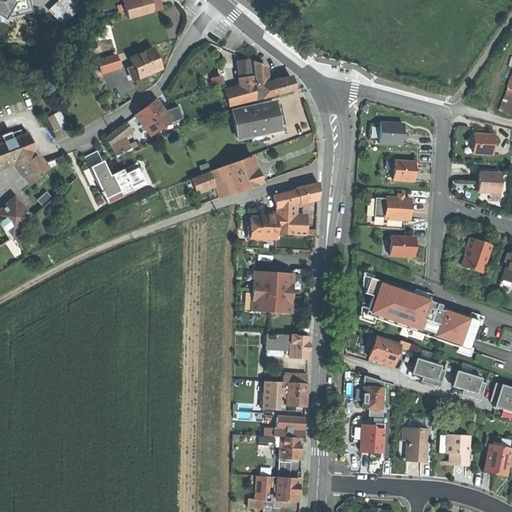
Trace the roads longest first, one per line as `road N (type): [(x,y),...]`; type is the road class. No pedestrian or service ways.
road 1 (tertiary): [(334,166),(318,486)]
road 2 (residential): [(221,0),(157,87),(63,146)]
road 3 (track): [(192,214),(70,262),(0,301)]
road 4 (residential): [(327,97),(353,91),(434,110),(444,126),(440,207)]
road 5 (residential): [(334,166),(192,214)]
road 6 (tertiary): [(222,0),(308,70),(327,97)]
